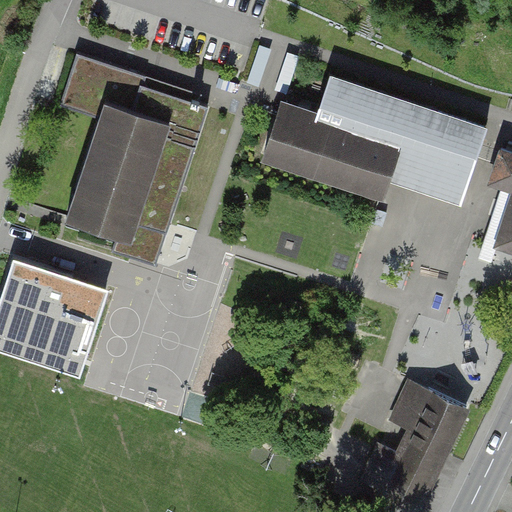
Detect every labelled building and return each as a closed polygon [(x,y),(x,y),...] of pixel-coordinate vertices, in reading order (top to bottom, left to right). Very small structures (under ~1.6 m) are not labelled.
[(147,76),(79,54),(64,103),(101,115),(67,218),(117,235),(112,250),(131,256),(134,248),(161,257),(211,105),(144,84),(147,76)] [(330,75),(317,115),(282,104),(265,152),(383,192),(393,161),(466,186),(486,127),(330,75)] [(511,246),(511,151),(502,148),(492,180),(511,186),(511,200),(499,242),(511,246)] [(74,273),(14,256),(0,297),(0,327),(87,356),(103,299),(69,289),(74,273)] [(448,445),(467,406),(411,380),(393,419),(411,427),(448,445)] [(393,511),(416,511),(448,445),(411,427),(399,452),(382,444),(365,479),(383,488),(376,504),(393,511)]
